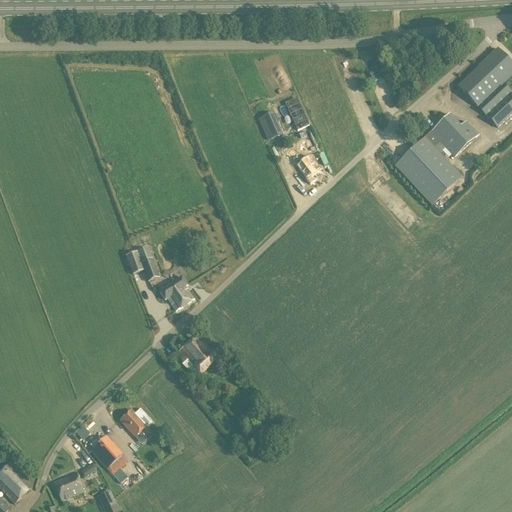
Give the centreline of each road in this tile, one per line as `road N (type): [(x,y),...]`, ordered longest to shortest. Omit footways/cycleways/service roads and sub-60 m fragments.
road 1 (unclassified): [(20,511),(78,421),(501,19)]
road 2 (unclassified): [(2,46),(336,44),(501,19)]
road 3 (primary): [(1,8),(464,0)]
